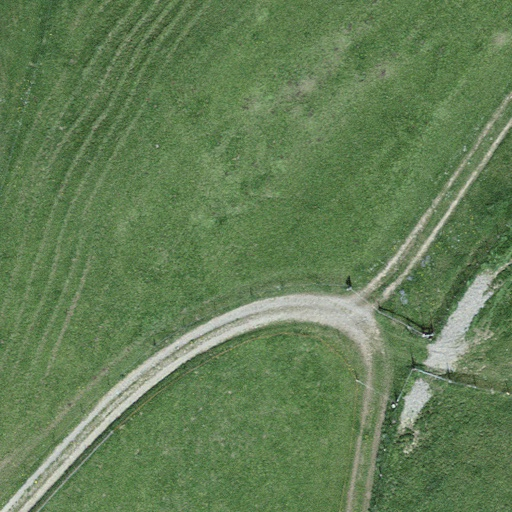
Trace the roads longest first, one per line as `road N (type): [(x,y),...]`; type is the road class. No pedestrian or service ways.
road 1 (track): [(2,511),(70,437),(194,333),(260,314),(307,311),(342,323)]
road 2 (track): [(342,323),(511,92)]
road 3 (track): [(342,323),(365,379),(348,498)]
